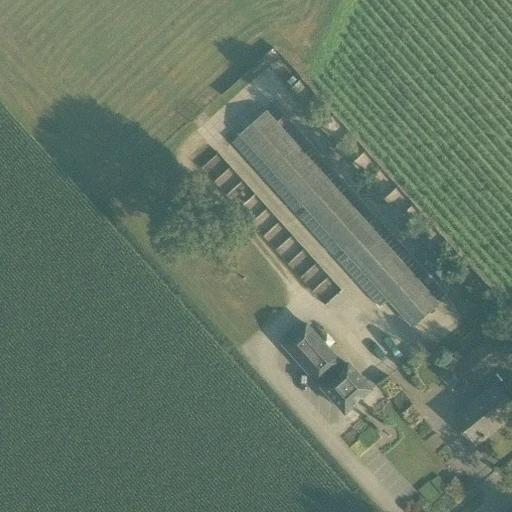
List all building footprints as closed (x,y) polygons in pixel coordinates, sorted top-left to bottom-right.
[(412,329),(438,306),(265,112),(240,135),(412,329)] [(332,272),(342,262),(259,176),(248,186),(332,272)] [(284,346),(322,389),(346,367),(308,324),(284,346)] [(511,345),(500,330),(449,370),(466,391),(511,355),(511,345)] [(456,352),(449,358),(454,364),(461,358),(456,352)] [(346,367),(322,389),(345,414),(371,391),(348,365),(346,367)] [(511,416),(511,406),(496,386),(475,402),(476,403),(456,419),(476,444),(502,423),(503,424),(511,416)]
